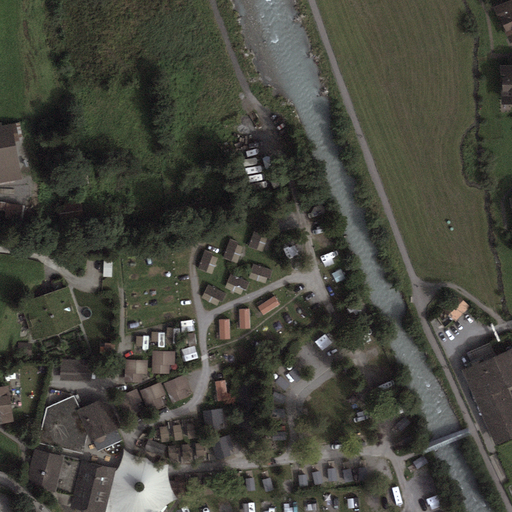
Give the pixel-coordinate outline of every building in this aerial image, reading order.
[(511,0),(498,8),(511,37),(511,36),(511,0)] [(271,113),(277,131),(293,125),(287,108),(271,113)] [(1,126),(0,124),(0,123),(0,180),(19,177),(10,125),(1,126)] [(92,185),(90,173),(77,175),(78,187),(92,185)] [(58,199),(62,224),(82,222),(78,196),(58,199)] [(249,244),(263,249),(269,231),(255,226),(249,244)] [(239,259),(243,241),(228,238),(225,256),(239,259)] [(205,247),(199,266),(213,270),(219,252),(205,247)] [(268,281),(272,267),(254,262),(249,276),(268,281)] [(228,280),(247,287),(250,280),(231,272),(228,280)] [(208,283),(203,295),(221,303),(226,290),(208,283)] [(25,307),(31,323),(39,320),(42,328),(68,319),(65,311),(73,308),(67,291),(25,307)] [(263,314),(281,303),(275,294),(258,304),(263,314)] [(457,295),(444,307),(455,318),(467,305),(457,295)] [(239,306),(240,327),(251,326),(250,306),(239,306)] [(219,337),(231,336),(230,316),(219,317),(219,337)] [(151,340),(165,340),(165,329),(151,329),(151,340)] [(136,333),(137,341),(150,341),(150,332),(136,333)] [(490,340),(467,351),(472,362),(486,356),(487,358),(496,354),(490,340)] [(20,344),(19,353),(30,354),(30,345),(20,344)] [(105,354),(112,354),(113,344),(106,344),(105,354)] [(169,370),(169,361),(175,361),(175,347),(153,347),(152,369),(169,370)] [(511,432),(511,411),(499,382),(511,376),(511,349),(483,362),(482,358),(473,362),(475,366),(466,370),(497,439),(511,432)] [(147,374),(148,356),(126,355),(125,373),(147,374)] [(63,361),(61,381),(91,383),(92,363),(63,361)] [(185,371),(164,379),(172,399),(188,393),(184,384),(189,382),(185,371)] [(217,398),(228,397),(226,376),(215,377),(217,398)] [(147,404),(167,396),(160,378),(140,386),(147,404)] [(7,389),(0,390),(0,417),(3,417),(2,410),(10,409),(7,389)] [(87,432),(88,428),(80,408),(74,394),(46,407),(38,442),(83,453),(87,432)] [(122,440),(117,428),(121,426),(111,404),(99,399),(80,408),(88,428),(87,432),(91,440),(93,439),(98,451),(122,440)] [(205,421),(225,418),(223,404),(204,407),(205,421)] [(182,420),(184,436),(197,434),(195,418),(182,420)] [(231,434),(213,440),(218,455),(236,449),(231,434)] [(145,448),(163,453),(167,441),(149,436),(145,448)] [(169,458),(192,455),(190,439),(166,442),(169,458)] [(49,486),(49,488),(77,495),(74,504),(105,511),(111,487),(104,486),(108,468),(50,455),(36,451),(29,481),(49,486)] [(337,467),(328,467),(328,478),(336,478),(337,467)] [(344,480),(353,479),(352,467),(343,468),(344,480)] [(320,469),(311,470),(313,483),(322,481),(320,469)] [(301,485),(308,485),(309,473),(301,473),(301,485)] [(270,475),(263,478),(266,489),(274,487),(270,475)] [(172,498),(183,495),(182,478),(177,478),(177,482),(171,482),(172,498)] [(241,500),(241,511),(253,510),(252,500),(241,500)] [(301,511),(301,500),(289,501),(289,511),(301,511)]
